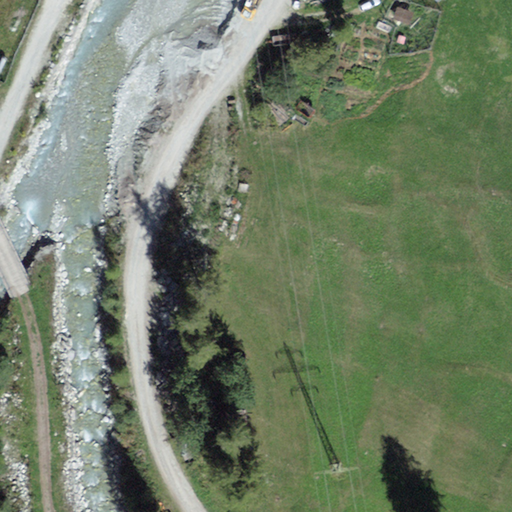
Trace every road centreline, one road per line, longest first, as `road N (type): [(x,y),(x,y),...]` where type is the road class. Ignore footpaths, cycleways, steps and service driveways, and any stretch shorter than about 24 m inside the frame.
road 1 (track): [(271,0),(186,127),(153,203),(138,274),(137,331),(151,414),(194,511)]
road 2 (track): [(0,248),(36,348),(49,511)]
road 3 (track): [(0,141),(57,0)]
